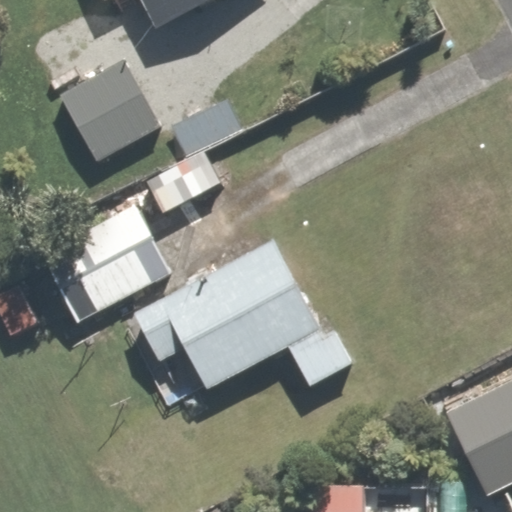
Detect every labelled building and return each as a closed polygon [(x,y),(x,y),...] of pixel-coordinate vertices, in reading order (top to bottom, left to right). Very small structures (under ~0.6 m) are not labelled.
[(104,0),(105,0),(134,0),(153,34),(218,0),(104,0)] [(58,4),(8,28),(24,60),(38,54),(85,149),(188,99),(160,41),(124,58),(105,18),(73,33),(58,4)] [(228,96),(172,125),(190,158),(245,129),(228,96)] [(169,156),(129,178),(138,193),(33,251),(75,326),(177,270),(141,204),(182,180),(169,156)] [(264,232),(129,310),(159,362),(180,350),(204,391),(282,346),(309,392),(361,362),(340,327),(324,336),(264,232)] [(511,346),(461,373),(494,438),(461,455),(488,509),(511,496),(511,346)] [(304,511),(369,511),(368,477),(304,479),(304,511)]
